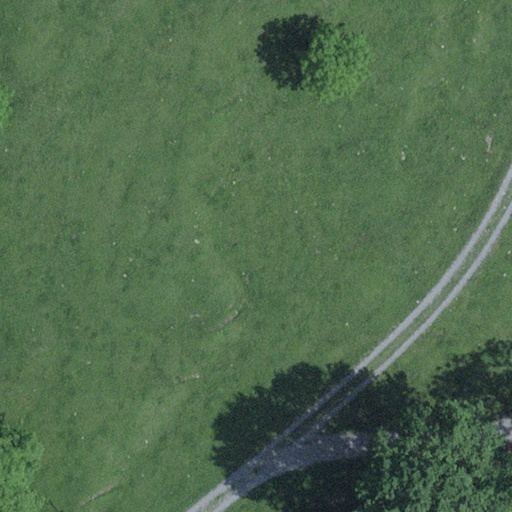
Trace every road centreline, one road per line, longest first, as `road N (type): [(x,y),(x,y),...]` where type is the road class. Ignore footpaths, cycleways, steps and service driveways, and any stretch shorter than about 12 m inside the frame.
road 1 (track): [(277,456),(412,333),(462,273),(511,189)]
road 2 (track): [(277,456),(511,415)]
